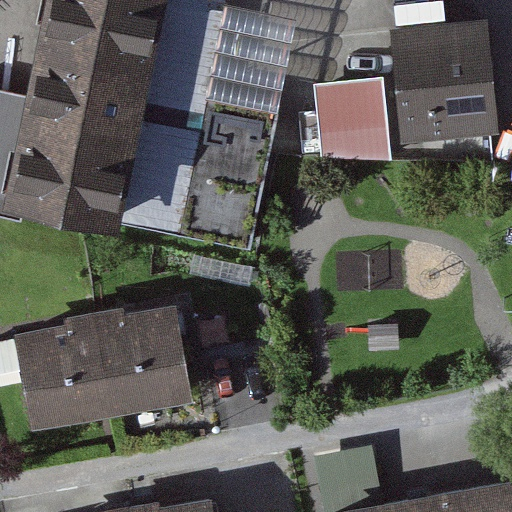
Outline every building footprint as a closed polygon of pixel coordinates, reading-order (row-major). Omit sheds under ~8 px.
[(226,1),(218,0),(54,0),(34,100),(0,93),(0,211),(21,216),(25,197),(248,242),(275,110),(206,96),(226,1)] [(397,29),(394,29),(405,134),(495,125),(484,20),(450,23),(446,0),(404,0),(394,1),(397,29)] [(174,306),(96,320),(111,401),(189,387),(174,306)] [(111,401),(96,320),(20,334),(35,415),(111,401)] [(511,511),(511,491),(510,482),(338,511),(511,511)] [(170,507),(143,511),(211,511),(209,500),(170,507)]
